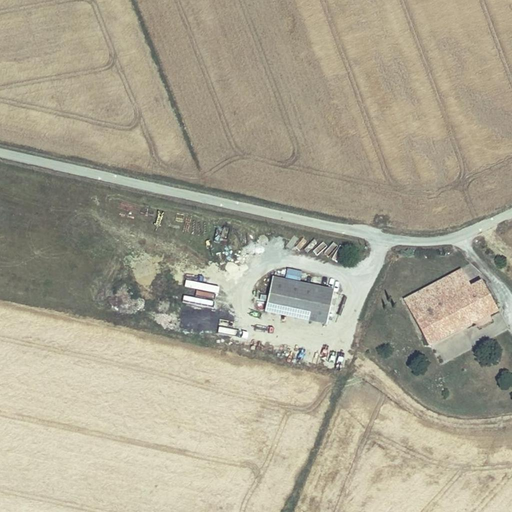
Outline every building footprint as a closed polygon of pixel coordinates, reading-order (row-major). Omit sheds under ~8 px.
[(418,295),(428,313),(474,289),(465,271),(418,295)] [(333,289),(275,275),(267,308),(325,322),(333,289)] [(428,313),(442,340),(498,311),(484,283),(474,289),(428,313)] [(405,301),(414,319),(428,313),(418,295),(405,301)] [(428,313),(414,319),(429,347),(442,340),(428,313)]
